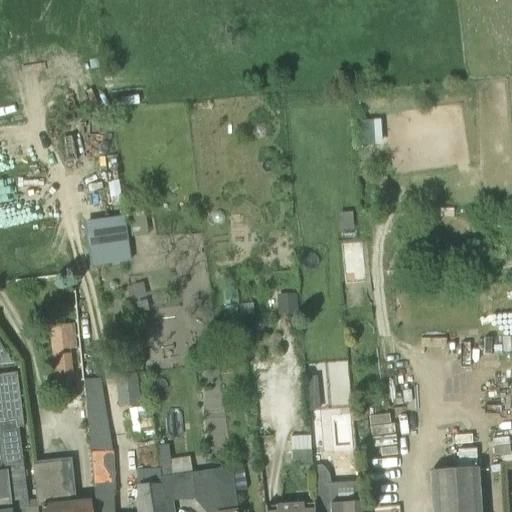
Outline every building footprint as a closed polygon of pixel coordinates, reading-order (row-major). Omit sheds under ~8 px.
[(94,264),(134,258),(127,211),(87,217),(94,264)] [(363,242),(341,244),(344,285),(367,283),(363,242)] [(297,294),(275,294),(276,314),(297,314),(297,294)] [(254,303),(239,305),(241,318),(255,317),(254,303)] [(238,318),(236,305),(224,306),(226,320),(238,318)] [(85,406),(79,364),(74,324),(48,327),(56,410),(85,406)] [(0,364),(12,363),(0,342),(0,364)] [(13,511),(26,511),(26,509),(28,508),(18,428),(23,426),(16,372),(0,374),(0,403),(9,489),(12,489),(13,509),(13,511)] [(318,376),(307,377),(308,410),(319,410),(318,376)] [(116,385),(119,407),(141,404),(137,381),(116,385)] [(0,511),(13,511),(13,509),(12,489),(9,489),(0,403),(0,511)] [(150,406),(129,409),(133,439),(155,436),(150,406)] [(92,494),(94,494),(95,511),(113,511),(113,492),(113,452),(110,437),(87,438),(88,452),(92,494)] [(253,438),(246,439),(248,448),(255,448),(253,438)] [(310,450),(292,450),(292,463),(312,462),(312,450),(310,450)] [(75,511),(75,501),(71,459),(32,463),(36,507),(39,507),(41,507),(41,511),(75,511)] [(328,473),(322,466),(313,466),(314,503),(314,511),(361,511),(361,502),(356,502),(330,504),(331,496),(330,481),(328,473)] [(430,471),(433,511),(480,511),(477,467),(430,471)] [(232,471),(235,491),(248,489),(245,469),(232,471)] [(172,476),(160,478),(161,485),(164,502),(172,501),(193,500),(193,473),(172,476)] [(134,511),(165,511),(164,502),(161,485),(134,485),(134,511)] [(314,511),(314,503),(264,506),(264,511),(314,511)]
